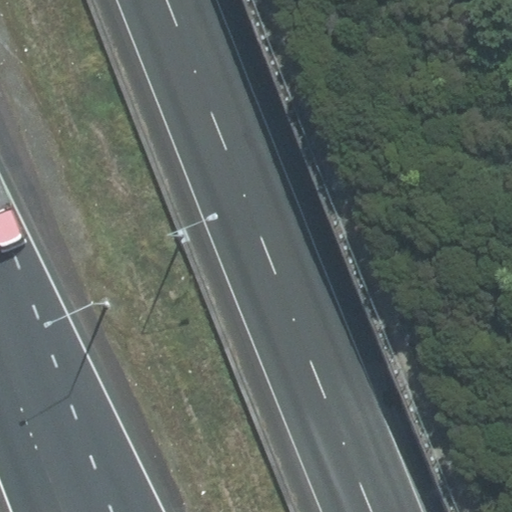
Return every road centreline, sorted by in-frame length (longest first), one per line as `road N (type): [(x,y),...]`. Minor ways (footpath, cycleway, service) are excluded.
road 1 (motorway): [(0,274),(124,511)]
road 2 (motorway): [(0,341),(65,511)]
